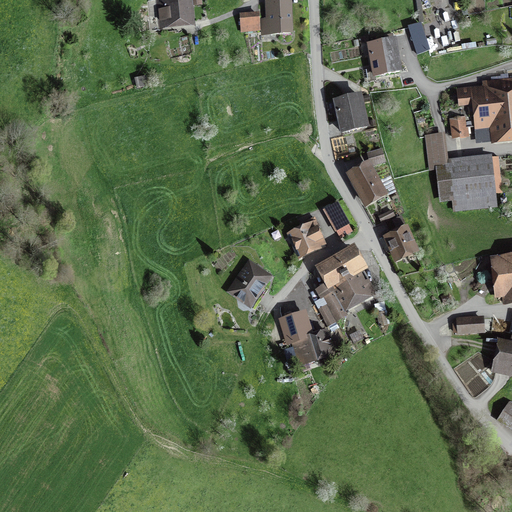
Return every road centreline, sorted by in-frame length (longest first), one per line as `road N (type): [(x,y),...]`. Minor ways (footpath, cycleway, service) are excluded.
road 1 (unclassified): [(314,0),(331,168),(431,346),(482,421),(511,446)]
road 2 (residential): [(402,46),(435,88),(511,64)]
